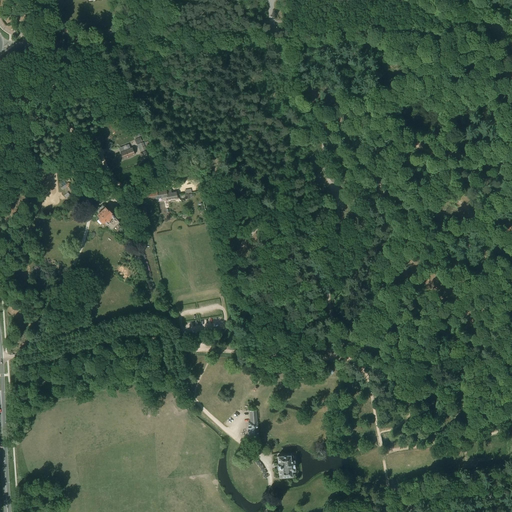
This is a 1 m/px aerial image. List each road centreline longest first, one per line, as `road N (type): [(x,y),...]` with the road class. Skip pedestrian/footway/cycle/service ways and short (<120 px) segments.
road 1 (track): [(0,102),(81,135),(108,176),(32,351)]
road 2 (track): [(239,353),(172,348),(163,328),(143,320),(12,356)]
road 3 (unclassified): [(272,32),(511,21)]
road 4 (unclassified): [(34,47),(272,32)]
road 5 (track): [(172,348),(194,400),(265,465),(268,491)]
road 6 (track): [(338,232),(324,257),(339,359)]
road 7 (track): [(511,427),(382,452)]
